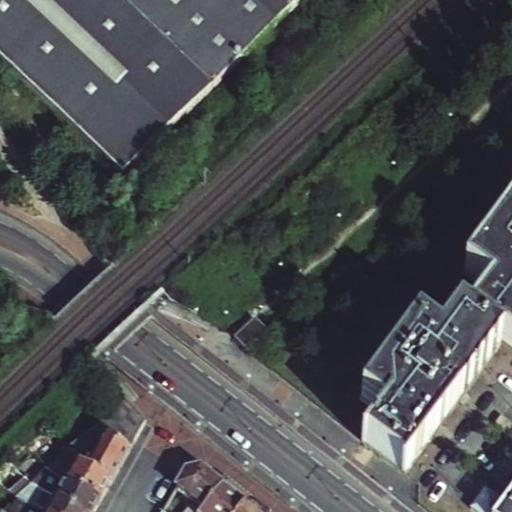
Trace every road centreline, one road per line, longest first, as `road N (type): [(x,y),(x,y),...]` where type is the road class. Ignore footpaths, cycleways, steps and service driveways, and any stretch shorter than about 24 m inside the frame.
road 1 (secondary): [(369,511),(51,261),(0,230)]
road 2 (secondary): [(0,256),(69,300),(334,511)]
road 3 (residential): [(175,433),(274,511)]
road 4 (residential): [(511,391),(431,485)]
